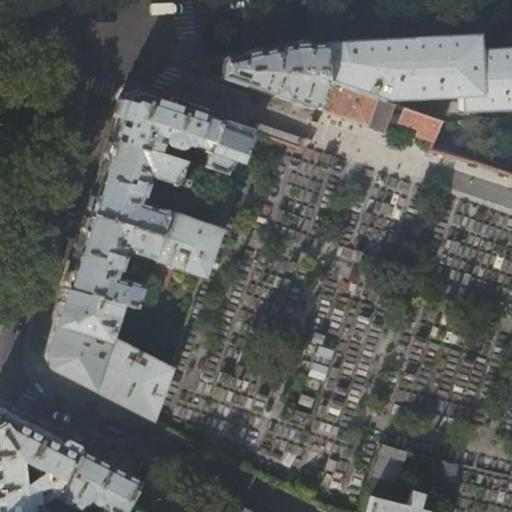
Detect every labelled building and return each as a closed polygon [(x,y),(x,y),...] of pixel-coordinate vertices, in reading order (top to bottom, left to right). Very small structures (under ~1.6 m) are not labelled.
[(473,35),(319,43),(320,74),(385,97),(459,93),(460,110),(511,107),(511,42),(505,43),(505,48),(474,49),(473,35)] [(321,82),(320,74),(319,43),(278,45),(221,59),(220,78),(312,109),(312,108),(321,83),(321,82)] [(390,105),(321,82),(321,83),(312,108),(381,132),(390,105)] [(116,117),(110,137),(165,157),(168,147),(173,149),(174,148),(175,149),(176,150),(177,149),(178,149),(178,148),(184,150),(186,144),(198,148),(196,154),(201,156),(198,167),(220,173),(225,158),(239,162),(250,131),(134,92),(122,99),(116,117)] [(415,137),(432,143),(439,122),(402,109),(397,124),(417,131),(415,137)] [(301,139),(255,123),(252,131),(298,147),(301,139)] [(165,157),(110,137),(96,182),(86,213),(156,234),(163,210),(137,202),(145,176),(167,182),(172,184),(174,179),(180,161),(165,157)] [(174,179),(172,184),(166,203),(163,210),(156,234),(147,258),(147,260),(199,278),(216,230),(168,215),(179,181),(174,179)] [(150,197),(166,203),(172,184),(167,182),(162,186),(155,183),(150,197)] [(156,234),(86,213),(76,247),(63,288),(116,305),(131,309),(139,285),(122,280),(121,282),(112,280),(115,271),(116,271),(119,262),(123,263),(127,249),(131,250),(130,253),(147,258),(156,234)] [(130,274),(141,277),(145,266),(134,263),(130,274)] [(116,305),(63,288),(52,321),(42,356),(47,368),(72,381),(150,420),(167,370),(105,339),(116,305)] [(42,491),(51,496),(75,450),(38,431),(0,411),(0,511),(42,511),(35,507),(33,496),(36,496),(38,495),(39,494),(42,491)] [(436,498),(443,499),(448,481),(452,466),(380,449),(377,463),(441,479),(436,498)] [(75,450),(51,496),(78,509),(90,502),(92,504),(94,505),(96,505),(99,504),(101,510),(99,511),(119,511),(125,503),(137,480),(106,465),(75,450)] [(424,511),(425,510),(414,507),(418,491),(370,479),(359,511),(424,511)] [(140,511),(125,503),(119,511),(140,511)]
